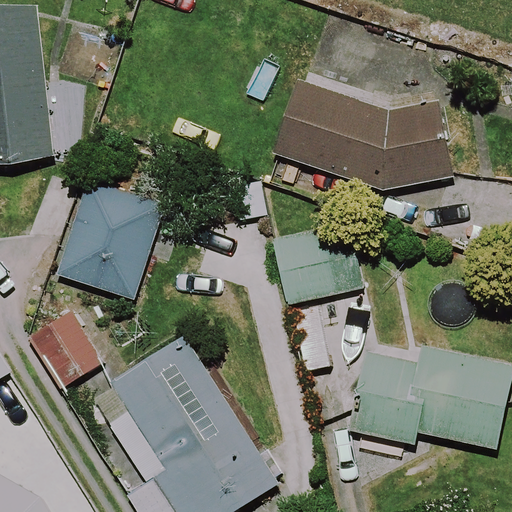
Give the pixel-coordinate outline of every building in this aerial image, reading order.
[(0,167),(48,163),(32,9),(0,12),(0,167)] [(387,113),(291,83),(261,155),(380,199),(471,178),(461,102),(387,113)] [(363,292),(350,224),(267,241),(280,308),(363,292)] [(330,372),(318,312),(287,318),(299,378),(330,372)] [(95,371),(67,318),(25,341),(53,393),(95,371)] [(236,511),(275,487),(179,341),(110,387),(137,427),(121,438),(170,511),(236,511)] [(416,354),(414,366),(369,358),(355,437),(412,448),(414,437),(495,452),(510,371),(416,354)] [(0,380),(8,375),(0,362),(0,380)] [(42,511),(34,498),(0,479),(0,511),(42,511)]
